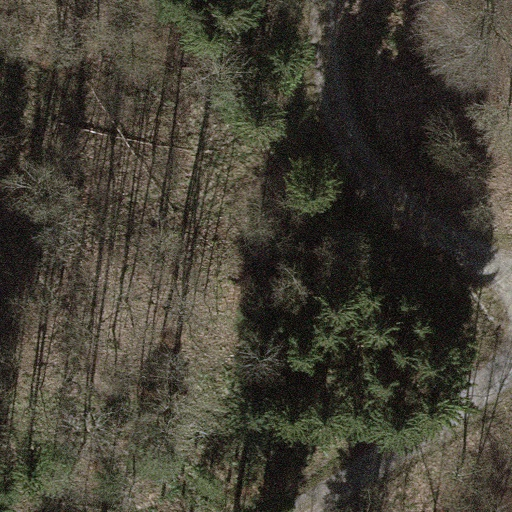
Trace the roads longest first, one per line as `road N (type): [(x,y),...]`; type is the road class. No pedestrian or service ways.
road 1 (track): [(511,285),(412,214),(354,152),(330,90),(324,0)]
road 2 (track): [(303,511),(511,363)]
